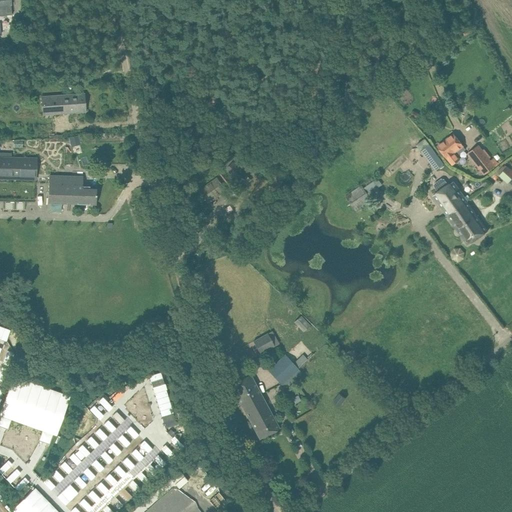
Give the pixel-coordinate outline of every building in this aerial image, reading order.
[(10,0),(0,0),(0,16),(4,16),(12,15),(11,3),(10,0)] [(20,38),(19,29),(11,30),(13,39),(20,38)] [(84,94),(42,97),(43,115),(86,112),(84,94)] [(69,137),(71,146),(82,143),(79,134),(69,137)] [(462,147),(463,146),(453,134),(437,146),(447,159),(447,158),(452,165),(459,159),(456,156),(465,150),(462,147)] [(425,139),(416,145),(421,151),(435,170),(445,163),(443,160),(442,161),(430,144),(429,145),(425,139)] [(76,155),(83,153),(80,144),(73,146),(76,155)] [(468,154),(484,174),(495,166),(494,166),(498,163),(494,158),(490,161),(478,146),(468,154)] [(37,158),(0,156),(0,179),(36,181),(37,158)] [(227,169),(242,182),(248,176),(232,163),(227,169)] [(504,163),(496,171),(499,174),(507,166),(504,163)] [(511,184),(511,170),(508,166),(499,176),(508,184),(509,182),(511,184)] [(49,176),(48,203),(96,205),(96,186),(82,186),(83,178),(49,176)] [(200,190),(209,203),(227,190),(218,177),(200,190)] [(433,195),(447,216),(467,202),(453,181),(449,184),(445,179),(441,178),(434,183),(434,186),(438,192),(433,195)] [(345,196),(355,210),(372,200),(362,185),(345,196)] [(467,202),(447,216),(468,245),(488,231),(467,202)] [(463,247),(452,250),(454,262),(466,259),(463,247)] [(253,342),(260,354),(278,344),(271,331),(253,342)] [(286,355),(269,371),(281,384),(282,384),(285,388),(300,375),(296,370),(308,359),(303,355),(293,364),(286,355)] [(0,367),(0,407),(46,415),(51,375),(0,367)] [(231,385),(241,405),(261,394),(250,375),(231,385)] [(261,394),(241,405),(260,439),(279,429),(261,394)] [(339,406),(345,399),(340,394),(333,402),(339,406)] [(81,511),(40,468),(18,487),(40,511),(81,511)]
